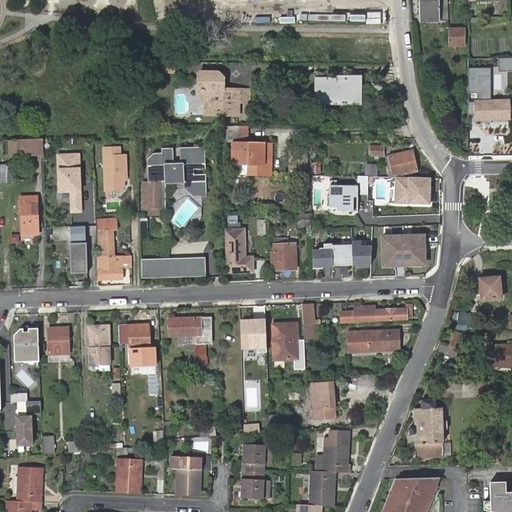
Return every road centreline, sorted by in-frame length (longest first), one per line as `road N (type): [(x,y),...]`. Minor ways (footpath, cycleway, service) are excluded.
road 1 (residential): [(0,303),(444,286)]
road 2 (residential): [(356,511),(444,286)]
road 3 (residential): [(399,0),(409,104),(430,149),(453,168)]
road 4 (residential): [(216,511),(69,501),(68,511)]
